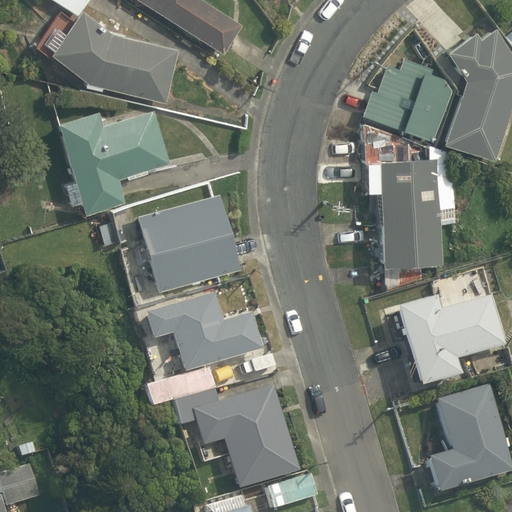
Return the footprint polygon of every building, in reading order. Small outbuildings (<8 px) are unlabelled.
[(53,0),(77,15),(86,0),(53,0)] [(138,0),(222,54),(241,24),(203,0),(138,0)] [(110,31),(82,10),(65,33),(57,27),(44,43),(53,49),(49,53),(86,81),(85,84),(100,88),(101,86),(165,102),(177,48),(110,31)] [(488,159),(509,93),(511,93),(511,62),(484,25),(469,37),(463,28),(433,49),(454,77),(433,142),(488,159)] [(146,168),(168,162),(153,109),(102,123),(98,109),(56,122),(74,182),(65,185),(71,205),(80,203),(82,213),(123,200),(117,177),(125,175),(125,178),(147,172),(146,168)] [(434,263),(434,223),(454,223),(454,170),(433,170),(432,157),(406,158),(405,154),(378,154),(378,158),(366,158),(366,160),(355,160),(355,190),(368,189),(368,264),(434,263)] [(219,192),(136,214),(157,290),(189,281),(190,283),(198,281),(198,279),(239,267),(219,192)] [(117,241),(112,222),(98,226),(104,245),(117,241)] [(172,335),(183,374),(261,351),(250,315),(222,323),(213,295),(145,314),(153,340),(172,335)] [(428,296),(384,308),(406,387),(452,375),(448,360),(500,345),(486,296),(432,310),(428,296)] [(171,402),(214,389),(208,370),(145,387),(151,408),(171,402)] [(428,401),(442,451),(415,458),(425,494),(509,470),(484,385),(428,401)] [(217,403),(214,389),(171,402),(179,427),(194,422),(202,447),(221,442),(237,491),(299,473),(272,387),(217,403)] [(35,430),(28,416),(10,424),(17,439),(35,430)] [(29,464),(0,472),(0,490),(5,507),(40,497),(29,464)] [(273,510),(317,497),(310,475),(266,487),(273,510)] [(249,511),(248,507),(244,508),(240,496),(205,507),(206,511),(249,511)]
